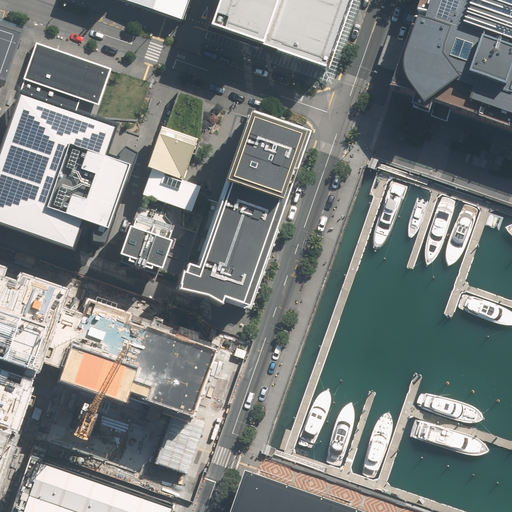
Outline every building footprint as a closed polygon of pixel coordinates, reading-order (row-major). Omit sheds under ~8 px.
[(121,0),(181,20),(187,0),(121,0)] [(210,0),(201,27),(252,45),(259,48),(321,70),(333,38),(346,0),(210,0)] [(511,0),(426,0),(400,77),(394,92),(417,100),(413,110),(448,123),(451,114),(511,134),(511,0)] [(0,84),(3,86),(22,34),(0,27),(0,84)] [(110,66),(36,42),(20,89),(77,107),(80,96),(98,102),(110,66)] [(153,104),(156,94),(148,91),(151,82),(143,80),(138,99),(153,104)] [(113,127),(116,118),(117,118),(127,90),(115,86),(105,114),(109,115),(106,124),(113,127)] [(175,217),(202,226),(213,193),(215,189),(184,178),(199,140),(202,98),(176,89),(126,228),(121,244),(111,270),(152,283),(175,217)] [(137,101),(126,97),(121,113),(132,116),(137,101)] [(0,140),(0,228),(66,251),(77,219),(105,228),(128,162),(105,154),(113,131),(15,98),(0,140)] [(216,186),(215,189),(213,193),(202,226),(208,229),(195,267),(185,264),(185,263),(182,272),(180,272),(175,290),(201,295),(218,304),(220,297),(245,307),(276,215),(279,207),(281,202),(303,135),(239,114),(218,180),(216,186)] [(396,149),(376,143),(371,156),(401,165),(407,145),(398,142),(396,149)] [(427,147),(424,156),(457,168),(460,160),(427,147)] [(379,161),(372,158),(369,168),(376,171),(377,169),(377,167),(378,164),(379,161)] [(511,191),(421,160),(416,173),(511,204),(511,191)] [(0,266),(0,357),(40,371),(68,291),(21,274),(19,281),(5,276),(7,269),(0,266)] [(200,348),(89,309),(67,371),(178,410),(200,348)] [(0,485),(36,382),(0,369),(0,485)] [(148,462),(166,408),(60,374),(42,427),(148,462)] [(203,423),(172,413),(155,463),(187,473),(203,423)] [(272,447),(266,445),(264,449),(263,454),(269,456),(272,447)] [(171,511),(174,507),(31,457),(11,511),(171,511)] [(346,511),(247,477),(234,511),(346,511)]
